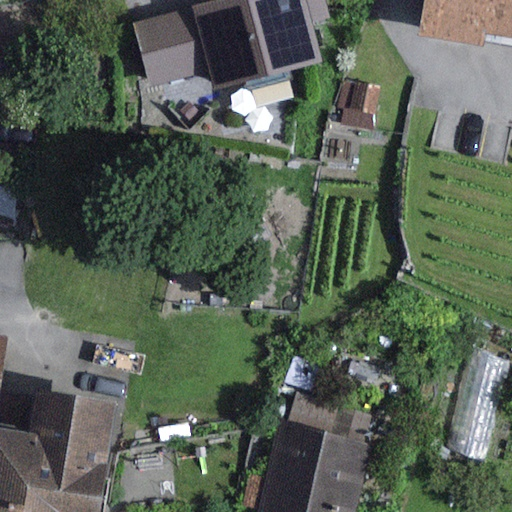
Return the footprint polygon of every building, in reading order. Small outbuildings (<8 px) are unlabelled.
[(311,0),(219,0),(200,5),(217,73),(221,89),(328,62),(311,0)] [(511,0),(415,0),(409,36),(470,47),(472,35),(511,41),(511,0)] [(217,73),(200,5),(137,20),(154,88),(217,73)] [(383,85),(355,81),(351,112),(378,116),(383,85)] [(0,402),(9,337),(0,335),(0,402)] [(37,430),(0,424),(0,511),(112,511),(129,400),(43,388),(37,430)] [(361,511),(376,443),(288,425),(270,511),(361,511)]
